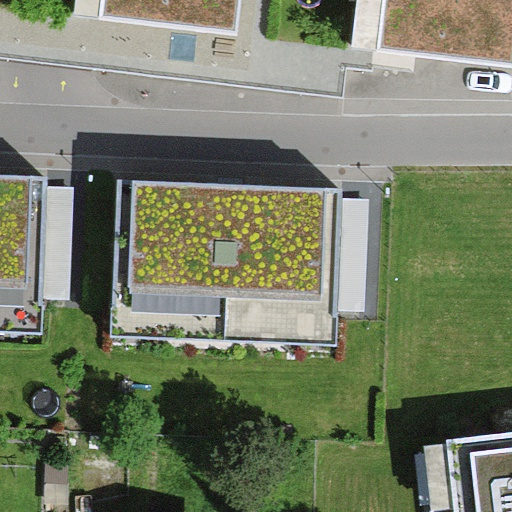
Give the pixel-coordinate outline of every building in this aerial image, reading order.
[(245,0),(91,0),(87,28),(238,50),(245,0)] [(511,0),(377,0),(367,74),(511,92),(511,0)] [(46,179),(0,176),(0,305),(41,307),(46,179)] [(342,191),(118,182),(113,311),(336,320),(342,191)] [(511,511),(511,433),(447,441),(454,511),(511,511)]
